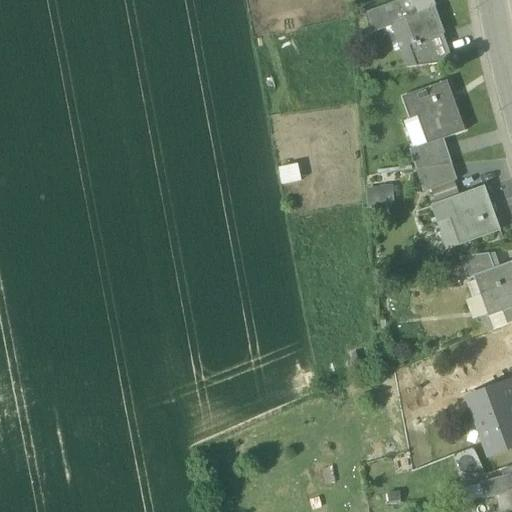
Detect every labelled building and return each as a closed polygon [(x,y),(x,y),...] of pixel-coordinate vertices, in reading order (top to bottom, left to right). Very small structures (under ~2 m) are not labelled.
[(413,9),(409,0),(403,0),(395,3),(364,14),(371,35),(391,28),(398,25),(407,48),(408,48),(413,46),(442,35),(444,35),(432,2),(413,9)] [(409,0),(413,9),(432,2),(433,2),(431,0),(409,0)] [(296,17),(277,21),(280,38),(299,34),(296,17)] [(398,25),(391,28),(405,69),(416,68),(408,48),(407,48),(398,25)] [(408,48),(416,68),(452,63),(443,39),(442,35),(413,46),(408,48)] [(427,145),(443,140),(464,132),(446,83),(402,99),(410,120),(417,118),(427,145)] [(417,118),(410,120),(403,123),(412,150),(427,145),(417,118)] [(409,151),(416,171),(452,166),(443,140),(427,145),(412,150),(409,151)] [(298,165),(278,169),(281,187),(301,183),(298,165)] [(457,181),(452,166),(416,171),(423,194),(430,191),(454,182),(457,181)] [(454,182),(430,191),(435,205),(460,196),(454,182)] [(449,220),(459,247),(500,232),(484,188),(460,196),(435,205),(431,207),(438,225),(449,220)] [(449,220),(438,225),(442,238),(441,239),(445,251),(459,247),(449,220)] [(461,263),(467,281),(474,278),(473,277),(494,270),(488,255),(459,259),(461,263)] [(465,282),(467,281),(461,263),(440,267),(447,285),(465,282)] [(487,316),(488,318),(507,311),(511,309),(511,265),(511,264),(494,270),(473,277),(474,278),(480,296),(487,316)] [(467,281),(465,282),(471,300),(480,296),(474,278),(467,281)] [(480,296),(471,300),(465,302),(472,321),(487,316),(480,296)] [(507,311),(488,318),(494,332),(511,324),(507,311)] [(469,399),(489,457),(511,448),(511,393),(509,384),(469,399)] [(411,438),(414,453),(438,447),(435,432),(411,438)] [(511,482),(511,477),(480,485),(484,499),(508,495),(511,504),(511,482)] [(484,499),(480,485),(463,490),(463,503),(484,499)]
